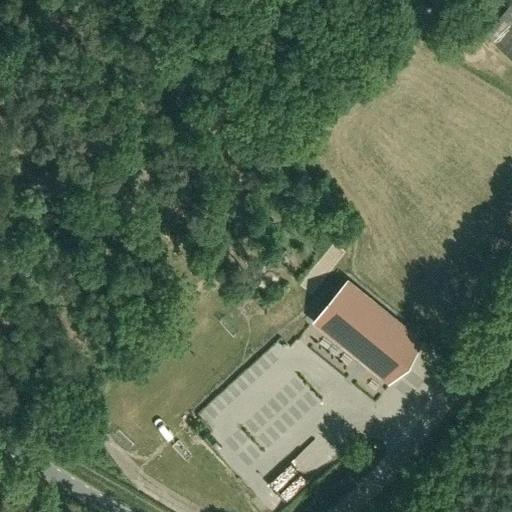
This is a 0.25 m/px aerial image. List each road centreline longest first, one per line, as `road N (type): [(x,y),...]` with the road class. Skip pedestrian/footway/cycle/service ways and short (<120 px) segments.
road 1 (unclassified): [(344,511),(511,320)]
road 2 (unclassified): [(114,511),(0,441)]
